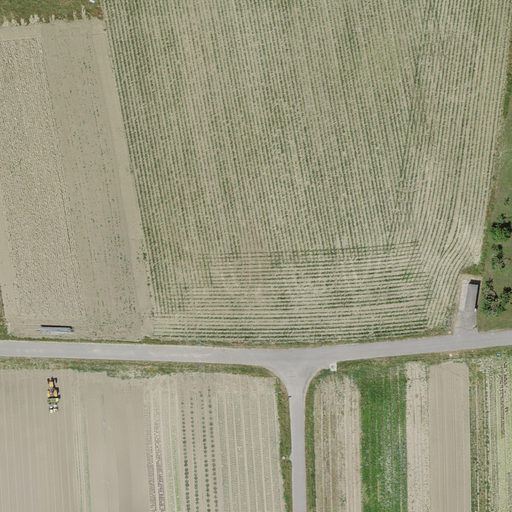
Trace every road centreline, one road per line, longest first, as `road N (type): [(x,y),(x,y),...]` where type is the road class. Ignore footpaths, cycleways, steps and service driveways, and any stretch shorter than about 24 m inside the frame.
road 1 (track): [(0,349),(292,357)]
road 2 (track): [(292,357),(511,338)]
road 3 (track): [(298,511),(292,357)]
